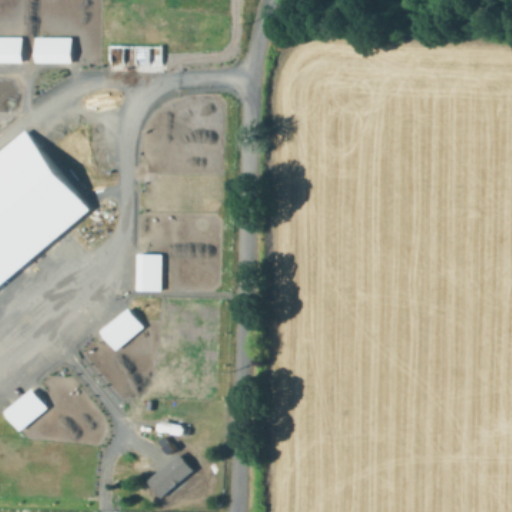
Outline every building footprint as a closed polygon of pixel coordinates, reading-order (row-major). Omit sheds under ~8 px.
[(0,35),(21,36),(21,60),(0,60),(0,35)] [(35,35),(71,35),(71,60),(35,60),(35,35)] [(75,109),(115,108),(117,173),(77,174),(75,109)] [(0,150),(25,129),(90,208),(0,283),(0,150)] [(161,253),(160,288),(136,288),(137,252),(161,253)] [(100,330),(127,307),(143,326),(116,348),(104,335),(100,330)] [(4,409),(31,387),(47,406),(19,429),(4,409)]
